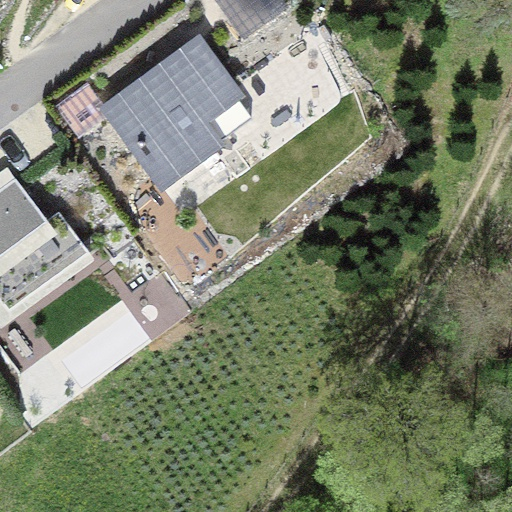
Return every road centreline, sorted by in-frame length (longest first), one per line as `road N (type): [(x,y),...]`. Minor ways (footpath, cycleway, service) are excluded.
road 1 (track): [(511,140),(447,290),(295,511)]
road 2 (residential): [(133,0),(0,96)]
